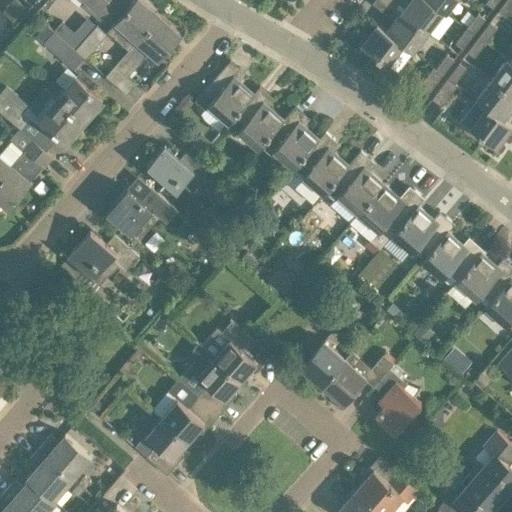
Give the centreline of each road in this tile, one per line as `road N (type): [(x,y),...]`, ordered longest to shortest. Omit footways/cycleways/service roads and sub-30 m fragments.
road 1 (unclassified): [(0,263),(19,259),(232,14)]
road 2 (residential): [(511,205),(283,43)]
road 3 (residential): [(229,439),(275,385),(339,439),(276,511)]
